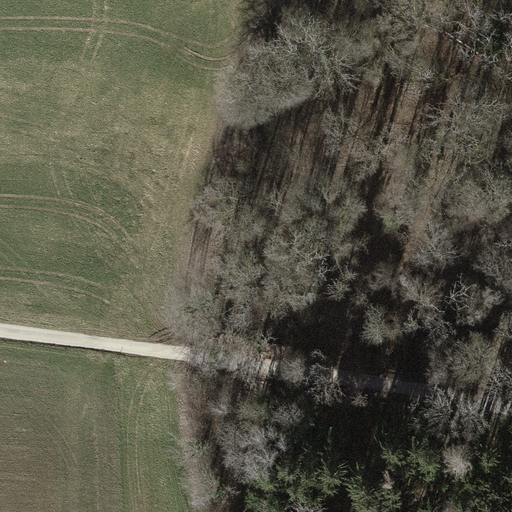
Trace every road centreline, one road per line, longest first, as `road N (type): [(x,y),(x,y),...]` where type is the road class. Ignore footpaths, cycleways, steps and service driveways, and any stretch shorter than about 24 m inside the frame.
road 1 (unclassified): [(511,403),(410,381),(0,330)]
road 2 (track): [(286,0),(268,18),(169,349)]
